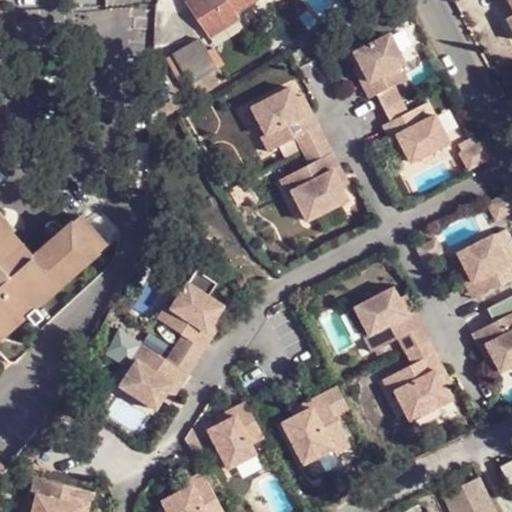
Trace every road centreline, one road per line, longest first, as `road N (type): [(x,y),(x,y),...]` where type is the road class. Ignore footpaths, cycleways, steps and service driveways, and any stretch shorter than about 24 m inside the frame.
road 1 (residential): [(352,511),(511,429)]
road 2 (residential): [(431,0),(511,140)]
